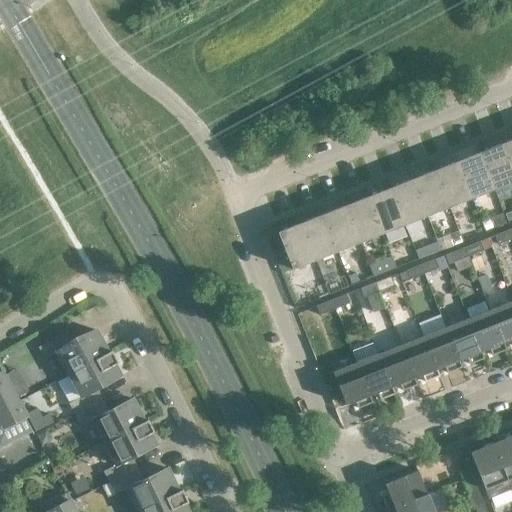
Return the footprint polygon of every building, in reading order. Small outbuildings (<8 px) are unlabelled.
[(511,139),(501,144),(511,170),(511,139)] [(511,182),(511,170),(501,144),(479,152),(494,190),(511,182)] [(494,190),(479,152),(457,161),(471,198),(494,190)] [(471,198),(457,161),(434,170),(449,207),(471,198)] [(449,207),(434,170),(412,179),(427,216),(449,207)] [(427,216),(412,179),(390,188),(404,225),(427,216)] [(404,225),(390,188),(367,196),(382,234),(404,225)] [(382,234),(367,196),(345,205),(360,243),(382,234)] [(360,243),(345,205),(323,214),(337,251),(360,243)] [(337,251),(323,214),(300,223),(315,260),(337,251)] [(485,231),(493,228),(489,218),(481,221),(485,231)] [(315,260),(300,223),(277,232),(292,269),(315,260)] [(511,239),(511,236),(509,229),(494,235),(498,245),(511,239)] [(458,230),(448,234),(452,245),(462,241),(458,230)] [(483,251),(480,241),(465,247),(468,257),(483,251)] [(422,248),(425,256),(440,250),(437,242),(422,248)] [(468,257),(465,247),(450,253),(453,262),(468,257)] [(453,262),(457,273),(472,267),(468,257),(453,262)] [(439,268),(435,259),(420,265),(424,274),(439,268)] [(424,274),(420,265),(405,271),(409,280),(424,274)] [(351,285),(359,282),(356,273),(348,277),(351,285)] [(477,278),(483,291),(491,288),(485,275),(477,278)] [(394,286),(391,276),(375,283),(379,292),(394,286)] [(379,292),(375,283),(360,288),(364,298),(379,292)] [(378,292),(366,297),(373,313),(385,309),(378,292)] [(350,304),(346,294),(331,300),(335,310),(350,304)] [(335,310),(331,300),(316,306),(320,316),(335,310)] [(511,301),(490,310),(505,350),(506,349),(503,343),(511,340),(511,342),(511,301)] [(505,350),(490,310),(467,319),(483,358),(484,358),(481,351),(489,348),(491,355),(505,350)] [(483,358),(467,319),(445,328),(461,367),(459,360),(466,357),(469,364),(483,358)] [(461,367),(445,328),(423,336),(438,376),(439,376),(436,369),(444,366),(447,373),(461,367)] [(57,351),(69,374),(108,353),(108,352),(96,330),(72,343),(66,332),(38,347),(44,358),(57,351)] [(438,376),(423,336),(400,345),(416,385),(417,385),(414,378),(422,375),(424,382),(438,376)] [(416,385),(400,345),(378,354),(394,394),(394,393),(392,387),(399,384),(402,390),(416,385)] [(111,350),(108,352),(108,353),(69,374),(81,396),(68,403),(74,414),(103,400),(97,389),(120,376),(114,364),(118,362),(111,350)] [(394,394),(378,354),(356,363),(371,403),(372,402),(369,396),(377,392),(380,399),(394,394)] [(371,403),(356,363),(333,372),(346,405),(355,401),(357,408),(371,403)] [(16,370),(4,376),(16,398),(28,392),(16,370)] [(0,447),(32,430),(25,416),(16,398),(4,376),(2,372),(0,372),(0,447)] [(108,411),(103,400),(74,414),(80,426),(93,419),(105,442),(144,422),(144,421),(132,399),(108,411)] [(147,419),(144,421),(144,422),(105,442),(116,465),(103,471),(109,482),(138,468),(132,457),(156,445),(150,433),(154,431),(147,419)] [(49,442),(50,437),(46,430),(36,435),(41,446),(49,442)] [(511,435),(501,440),(503,444),(495,447),(494,443),(493,443),(511,491),(511,435)] [(511,491),(493,443),(479,448),(481,453),(472,457),(489,501),(511,491)] [(473,475),(467,460),(457,464),(463,479),(473,475)] [(143,480),(138,468),(109,482),(114,494),(128,487),(139,511),(178,492),(178,491),(167,468),(143,480)] [(387,510),(394,507),(427,494),(417,471),(385,484),(388,493),(381,495),(387,510)] [(478,491),(473,475),(463,479),(469,494),(478,491)] [(182,489),(178,491),(178,492),(139,511),(187,511),(184,503),(188,502),(182,489)] [(433,511),(427,494),(394,507),(395,511),(433,511)] [(75,511),(69,500),(48,511),(75,511)]
